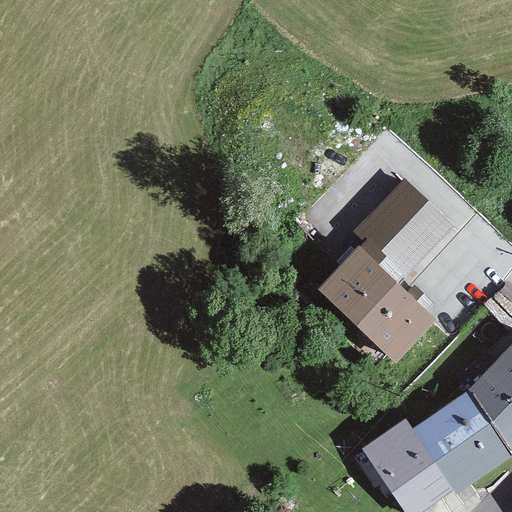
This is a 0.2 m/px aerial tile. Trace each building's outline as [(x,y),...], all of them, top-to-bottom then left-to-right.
[(437,175),(361,255),(384,277),(460,198),(437,175)] [(430,322),(384,277),(361,255),(360,255),(322,294),(391,362),(430,322)] [(464,391),(468,397),(511,456),(511,355),(489,378),(474,362),(454,380),(464,391)] [(468,397),(415,438),(453,491),(492,465),(495,468),(511,456),(468,397)] [(408,511),(423,511),(453,491),(415,438),(414,434),(407,425),(377,445),(371,450),(368,447),(366,449),(408,511)]
